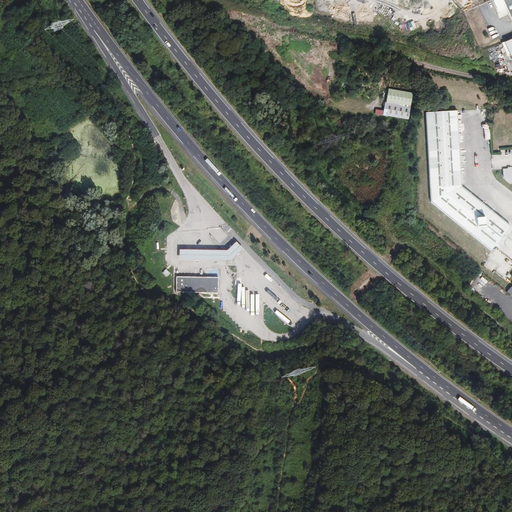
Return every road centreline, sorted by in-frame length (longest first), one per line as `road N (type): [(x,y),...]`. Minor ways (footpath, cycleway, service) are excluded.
road 1 (track): [(511,335),(401,244),(316,343),(288,353),(255,348),(201,310),(145,293),(124,241),(136,157),(96,61),(57,4)]
road 2 (trunk): [(511,371),(313,208),(221,109),(137,0)]
road 3 (trunk): [(96,24),(230,191),(419,367)]
road 4 (trunk): [(96,24),(95,35),(198,204)]
